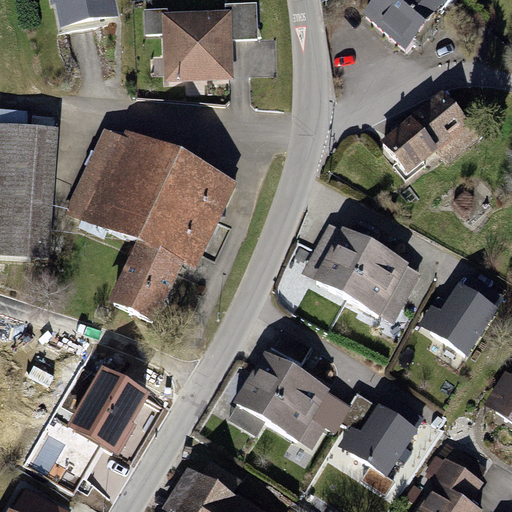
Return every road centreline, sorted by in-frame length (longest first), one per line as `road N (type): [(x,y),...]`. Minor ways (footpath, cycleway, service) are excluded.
road 1 (tertiary): [(311,135),(254,293),(202,380)]
road 2 (residential): [(202,380),(0,302)]
road 3 (residential): [(311,135),(439,85),(511,80)]
road 4 (tertiary): [(202,380),(126,511)]
road 5 (tertiary): [(303,0),(311,135)]
